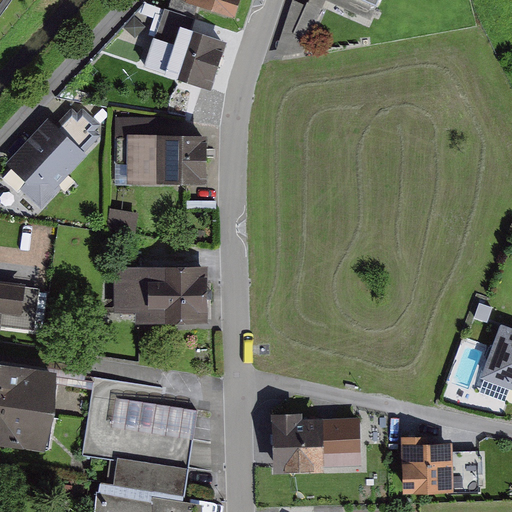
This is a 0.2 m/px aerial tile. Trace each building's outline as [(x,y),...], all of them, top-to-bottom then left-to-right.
[(0,0),(0,19),(14,0),(0,0)] [(244,0),(199,0),(197,5),(238,20),(244,0)] [(380,0),(331,0),(374,16),(380,0)] [(233,45),(198,33),(203,21),(172,10),(153,65),(218,88),(233,45)] [(91,154),(55,120),(17,161),(52,195),(91,154)] [(176,138),(120,139),(121,188),(177,187),(176,138)] [(216,269),(126,271),(127,325),(217,322),(216,269)] [(13,280),(0,278),(0,326),(8,327),(13,280)] [(511,325),(492,376),(511,382),(511,325)] [(41,388),(0,381),(0,447),(30,453),(41,388)] [(205,411),(122,400),(116,449),(198,459),(205,411)] [(266,442),(268,470),(370,463),(367,423),(312,427),(311,418),(283,419),(284,441),(266,442)] [(504,447),(478,448),(480,483),(506,482),(504,447)] [(464,495),(460,448),(417,451),(421,499),(464,495)] [(197,511),(204,470),(119,458),(110,511),(197,511)]
